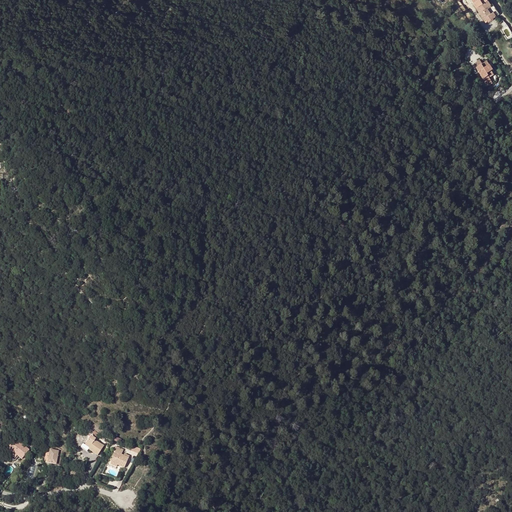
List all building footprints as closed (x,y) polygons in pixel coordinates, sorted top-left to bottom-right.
[(493,18),(491,14),(488,9),(487,7),(491,5),(487,0),(477,0),(474,2),(477,7),(486,22),(488,21),(493,18)] [(482,65),(480,61),(475,65),(486,84),(491,81),(489,79),(494,76),(492,72),(487,62),(482,65)] [(5,136),(0,137),(0,144),(2,150),(10,147),(5,136)] [(12,431),(5,444),(15,450),(16,447),(23,451),(29,441),(12,431)] [(77,447),(82,450),(88,455),(93,445),(87,441),(88,439),(83,437),(81,441),(77,447)] [(72,450),(79,454),(82,450),(77,447),(81,441),(78,439),(72,450)] [(113,451),(105,448),(103,452),(105,453),(101,462),(115,468),(119,459),(111,455),(113,451)] [(53,465),(55,449),(51,449),(50,453),(41,452),(39,464),(53,465)]
